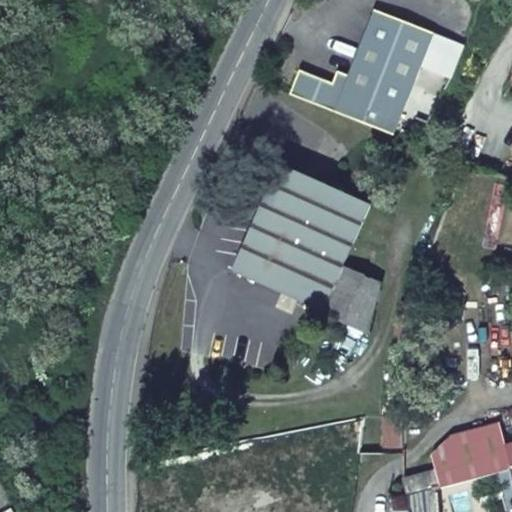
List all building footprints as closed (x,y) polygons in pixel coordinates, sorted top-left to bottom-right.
[(337,72),(333,84),(299,71),(290,95),(393,135),(397,125),(402,111),(433,33),(375,11),(349,77),(337,72)] [(393,135),(405,140),(409,130),(397,125),(393,135)] [(281,166),(233,273),(323,313),(344,266),(370,206),(281,166)] [(344,266),(323,313),(367,332),(380,286),(344,266)] [(440,488),(510,469),(505,447),(499,423),(450,435),(432,457),(436,471),(438,471),(440,488)] [(436,471),(404,479),(406,496),(440,488),(438,471),(436,471)] [(440,511),(440,488),(406,496),(388,501),(388,511),(440,511)]
